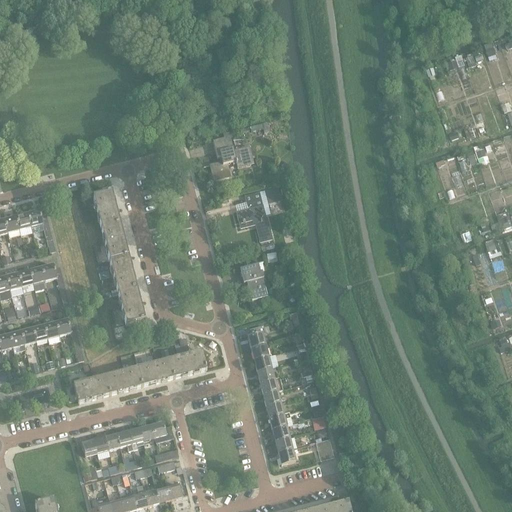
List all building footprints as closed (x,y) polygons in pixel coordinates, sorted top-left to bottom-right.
[(215,171),(210,172),(213,183),(231,179),(228,166),(233,164),(233,166),(236,165),(237,170),(250,166),(246,150),(250,149),(250,148),(233,152),(233,150),(227,151),(224,140),(213,144),(218,164),(214,165),(215,171)] [(275,190),(272,191),(275,204),(277,203),(281,202),(278,189),(275,190)] [(111,194),(92,199),(101,232),(120,227),(111,194)] [(259,194),(244,198),(248,211),(236,214),(239,225),(254,221),(260,245),(272,242),(259,194)] [(39,213),(27,216),(31,230),(32,235),(44,232),(43,228),(43,227),(42,222),(40,217),(39,213)] [(27,216),(16,219),(19,233),(31,230),(27,216)] [(4,222),(8,236),(9,241),(20,238),(19,233),(16,219),(4,222)] [(120,227),(101,232),(109,264),(128,259),(120,227)] [(275,254),(266,255),(268,265),(277,263),(275,254)] [(128,259),(109,264),(117,296),(136,291),(128,259)] [(262,266),(240,271),(244,284),(246,283),(251,302),(267,298),(262,279),(263,279),(259,267),(262,266)] [(53,267),(41,270),(45,284),(57,281),(56,276),(54,271),(53,267)] [(41,270),(30,273),(33,287),(45,284),(41,270)] [(30,273),(18,276),(22,290),(33,287),(30,273)] [(18,276),(6,279),(10,293),(22,290),(18,276)] [(6,279),(0,280),(0,301),(0,303),(11,300),(10,293),(6,279)] [(136,291),(117,296),(126,328),(145,323),(136,291)] [(22,312),(16,313),(18,320),(24,318),(22,312)] [(14,315),(7,317),(8,323),(16,321),(14,315)] [(67,322),(55,325),(59,339),(71,336),(70,331),(68,326),(67,322)] [(55,325),(44,328),(47,342),(59,339),(55,325)] [(250,339),(248,339),(251,351),(265,347),(273,345),(268,325),(248,330),(250,339)] [(44,328),(32,331),(36,345),(47,342),(44,328)] [(32,331),(21,334),(24,348),(36,345),(32,331)] [(21,334),(9,337),(13,351),(14,356),(25,353),(24,348),(21,334)] [(9,337),(0,339),(0,350),(1,354),(13,351),(9,337)] [(186,340),(179,342),(180,347),(182,355),(189,353),(186,340)] [(265,347),(251,351),(254,363),(268,359),(265,347)] [(202,353),(169,362),(174,381),(207,372),(202,353)] [(64,359),(58,361),(60,369),(66,367),(64,359)] [(268,359),(254,363),(257,374),(271,370),(268,359)] [(169,362),(137,370),(142,389),(174,381),(169,362)] [(52,363),(46,365),(48,372),(54,370),(52,363)] [(25,368),(18,370),(21,379),(27,377),(25,368)] [(137,370),(105,378),(110,397),(142,389),(137,370)] [(271,370),(257,374),(260,386),(274,382),(271,370)] [(110,397),(105,378),(73,387),(78,406),(110,397)] [(279,381),(274,382),(260,386),(263,397),(277,394),(282,392),(279,381)] [(316,389),(309,391),(310,397),(310,398),(317,396),(317,395),(316,389)] [(277,394),(263,397),(266,409),(280,405),(277,394)] [(22,405),(14,407),(16,416),(25,414),(22,405)] [(280,405),(266,409),(269,421),(283,417),(280,405)] [(321,407),(312,409),(315,420),(324,418),(321,407)] [(283,417),(269,421),(272,432),(286,428),(292,427),(289,415),(283,417)] [(324,419),(312,422),(314,429),(321,427),(322,430),(326,429),(324,419)] [(163,425),(151,428),(154,441),(155,445),(172,441),(169,430),(164,431),(163,425)] [(151,428),(139,431),(143,444),(154,441),(151,428)] [(286,428),(272,432),(275,444),(289,440),(286,428)] [(139,431),(128,434),(133,453),(137,452),(136,446),(143,444),(139,431)] [(128,434),(116,437),(120,450),(127,448),(128,454),(133,453),(128,434)] [(116,437),(105,440),(108,453),(120,450),(116,437)] [(105,440),(93,443),(97,456),(108,453),(105,440)] [(289,440),(275,444),(278,456),(292,452),(289,440)] [(329,442),(322,444),(327,462),(334,460),(329,442)] [(97,456),(93,443),(82,446),(85,459),(97,456)] [(327,462),(322,444),(316,446),(320,463),(327,462)] [(292,452),(278,456),(281,467),(295,464),(292,452)] [(170,454),(163,456),(158,457),(160,464),(172,461),(170,454)] [(163,474),(167,473),(175,471),(173,464),(161,467),(163,474)] [(94,469),(88,471),(89,475),(91,482),(97,481),(94,469)] [(179,487),(167,490),(170,503),(182,500),(179,487)] [(167,490),(156,493),(159,506),(170,503),(167,490)] [(156,493),(144,496),(147,509),(159,506),(156,493)] [(144,496),(133,499),(135,511),(136,511),(147,509),(144,496)] [(125,498),(120,499),(123,511),(135,511),(133,499),(126,501),(125,498)] [(116,504),(109,505),(111,511),(123,511),(120,499),(115,500),(116,504)] [(34,507),(35,511),(55,511),(53,502),(34,507)]
